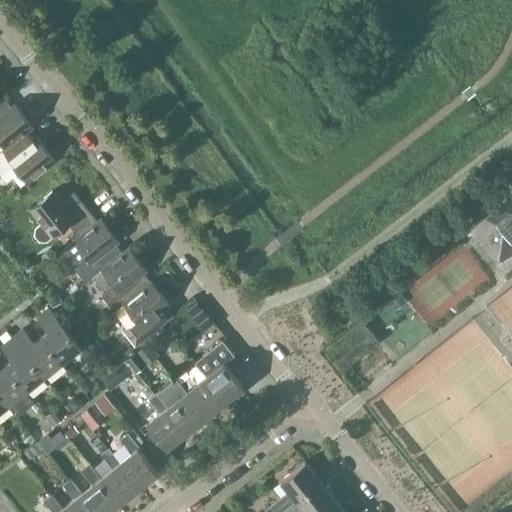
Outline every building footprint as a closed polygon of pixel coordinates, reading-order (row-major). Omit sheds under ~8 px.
[(5,98),(3,100),(0,102),(0,139),(7,148),(8,148),(28,131),(28,132),(35,127),(17,104),(12,107),(5,98)] [(57,160),(42,142),(39,138),(35,141),(28,132),(28,131),(8,148),(7,148),(0,153),(0,173),(2,177),(15,166),(28,182),(57,160)] [(39,240),(46,240),(53,235),(54,237),(70,224),(80,236),(75,240),(75,241),(99,222),(98,221),(75,192),(63,201),(54,190),(31,208),(42,222),(36,227),(34,234),(39,240)] [(511,192),(487,215),(498,222),(503,228),(506,231),(505,243),(511,241),(511,192)] [(94,277),(103,270),(102,270),(123,253),(117,244),(121,241),(103,218),(98,221),(99,222),(75,241),(88,256),(74,267),(86,283),(94,277)] [(124,302),(152,280),(146,272),(149,270),(131,247),(123,253),(102,270),(103,270),(94,277),(96,280),(95,285),(100,290),(104,290),(107,293),(102,297),(114,312),(125,303),(124,302)] [(170,303),(152,280),(124,302),(125,303),(138,320),(124,331),(136,346),(174,316),(166,306),(170,303)] [(61,301),(57,293),(48,297),(53,306),(61,301)] [(197,301),(187,309),(193,317),(203,308),(197,301)] [(42,337),(62,363),(81,349),(49,309),(39,317),(50,331),(42,337)] [(75,327),(71,330),(77,338),(84,331),(81,327),(75,327)] [(23,330),(13,338),(44,378),(62,363),(42,337),(34,343),(23,330)] [(6,366),(26,392),(44,378),(13,338),(12,338),(7,331),(0,336),(0,338),(5,344),(3,346),(13,360),(6,366)] [(97,341),(91,333),(81,341),(88,349),(97,341)] [(235,356),(223,341),(195,363),(226,402),(244,389),(225,364),(235,356)] [(146,345),(138,351),(148,363),(156,357),(146,345)] [(145,365),(135,353),(127,359),(137,372),(145,365)] [(198,384),(187,392),(207,417),(226,402),(195,363),(187,369),(198,384)] [(0,395),(8,406),(9,406),(17,416),(35,403),(26,392),(6,366),(0,370),(0,395)] [(103,379),(110,389),(123,380),(115,370),(103,379)] [(179,399),(168,407),(188,433),(207,417),(187,392),(176,378),(168,384),(179,399)] [(166,450),(188,433),(168,407),(157,393),(149,400),(160,414),(146,424),(166,450)] [(0,412),(8,406),(0,395),(0,412)] [(96,402),(106,414),(114,407),(104,395),(96,402)] [(72,399),(68,403),(75,411),(83,404),(80,400),(72,399)] [(81,414),(93,430),(99,425),(87,409),(81,414)] [(60,420),(53,411),(46,416),(54,425),(60,420)] [(79,432),(74,425),(65,432),(70,439),(79,432)] [(48,434),(39,441),(48,452),(57,446),(59,449),(69,441),(60,430),(51,438),(48,434)] [(133,454),(121,463),(141,488),(158,475),(139,451),(140,449),(128,433),(121,439),(133,454)] [(42,449),(37,443),(25,452),(30,459),(42,449)] [(114,469),(102,478),(122,503),(141,488),(121,463),(110,448),(102,454),(114,469)] [(97,511),(110,511),(122,503),(102,478),(91,463),(83,469),(94,484),(83,493),(97,511)] [(264,511),(283,511),(321,482),(306,463),(281,482),(289,492),(264,511)] [(75,500),(64,508),(66,511),(97,511),(83,493),(71,478),(63,485),(75,500)] [(321,482),(283,511),(301,511),(304,510),(305,511),(322,511),(336,501),(321,482)] [(66,511),(64,508),(52,493),(44,500),(53,511),(66,511)] [(345,511),(336,501),(322,511),(345,511)]
